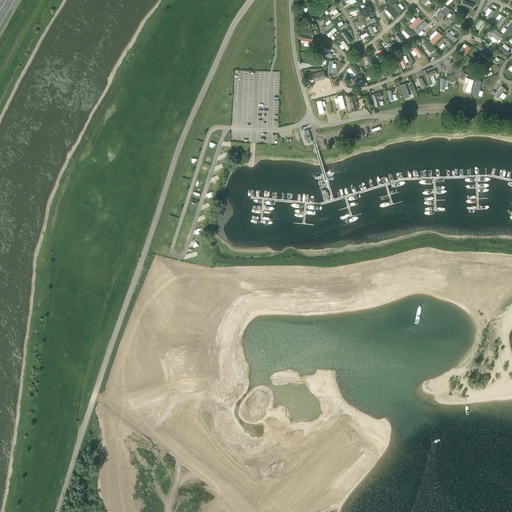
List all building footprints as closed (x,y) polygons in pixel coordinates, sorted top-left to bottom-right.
[(474,4),(464,0),(461,0),(460,3),(472,8),(474,4)] [(402,9),(395,1),(391,4),(399,12),(402,9)] [(394,17),(397,14),(388,4),(385,7),(394,17)] [(307,8),(309,15),(318,12),(316,5),(307,8)] [(435,15),(439,18),(448,8),(445,5),(435,15)] [(456,6),(454,9),(463,18),(467,14),(456,6)] [(489,19),(494,11),(491,9),(485,17),(489,19)] [(444,22),(448,25),(456,15),(452,12),(444,22)] [(495,24),(499,26),(506,17),(502,14),(495,24)] [(412,28),(421,19),(417,15),(409,24),(412,28)] [(474,26),(477,28),(483,20),(479,18),(474,26)] [(417,33),(427,23),(424,19),(414,29),(417,33)] [(503,32),(507,35),(511,29),(511,23),(511,22),(503,32)] [(326,32),(334,26),(331,23),(324,29),(326,32)] [(462,29),(454,23),(451,26),(460,33),(462,29)] [(413,34),(406,27),(401,32),(408,38),(413,34)] [(497,40),(502,34),(494,27),(489,33),(497,40)] [(329,38),(337,31),(334,28),(326,35),(329,38)] [(444,34),(454,41),(457,38),(447,30),(444,34)] [(348,44),(352,42),(344,31),(340,34),(348,44)] [(432,43),(441,35),(438,31),(429,39),(432,43)] [(406,44),(398,33),(394,35),(402,46),(406,44)] [(438,46),(446,38),(444,35),(436,43),(438,46)] [(346,51),(350,49),(343,41),(340,43),(346,51)] [(392,52),(396,50),(390,41),(386,43),(392,52)] [(423,43),(430,51),(433,49),(426,41),(423,43)] [(418,56),(422,53),(415,44),(411,46),(418,56)] [(464,55),(470,47),(466,44),(460,52),(464,55)] [(506,55),(509,52),(500,44),(497,47),(506,55)] [(485,56),(489,53),(481,45),(478,49),(485,56)] [(380,48),(376,51),(382,60),(386,58),(380,48)] [(330,57),(332,53),(321,49),(319,53),(330,57)] [(402,67),(406,65),(402,54),(397,55),(402,67)] [(471,59),(468,63),(477,70),(480,66),(471,59)] [(355,74),(359,71),(352,63),(349,66),(355,74)] [(481,77),(492,73),(491,67),(479,70),(481,77)] [(436,73),(435,69),(424,73),(428,84),(432,82),(430,75),(436,73)] [(325,77),(323,70),(312,73),(314,80),(325,77)] [(461,72),(457,79),(462,82),(466,74),(461,72)] [(354,82),(362,77),(360,73),(351,78),(354,82)] [(425,85),(421,76),(417,78),(422,87),(425,85)] [(473,78),(468,76),(465,89),(470,90),(473,78)] [(481,80),(476,78),(472,93),(477,95),(481,80)] [(409,95),(404,82),(399,84),(404,98),(409,95)] [(505,87),(501,85),(494,95),(497,98),(505,87)] [(316,87),(318,95),(326,94),(324,86),(316,87)] [(381,96),(380,91),(372,93),(375,105),(380,104),(377,97),(381,96)] [(341,93),(336,94),(339,108),(345,107),(341,93)] [(358,108),(354,93),(346,96),(349,110),(358,108)] [(332,97),(323,99),(326,115),(335,113),(332,97)] [(324,112),(320,98),(315,99),(319,113),(324,112)]
